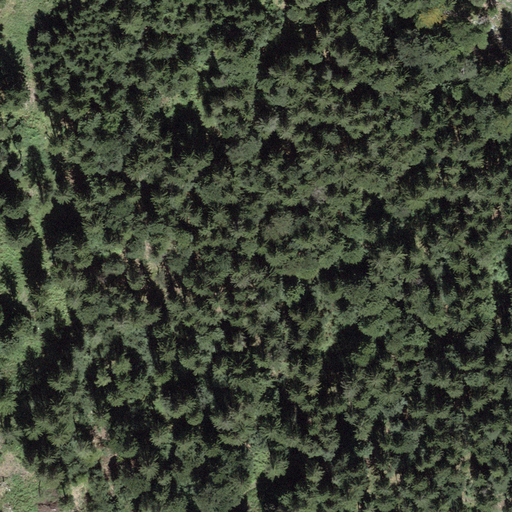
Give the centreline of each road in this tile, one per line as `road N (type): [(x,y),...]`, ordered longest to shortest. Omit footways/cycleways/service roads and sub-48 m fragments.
road 1 (track): [(0,328),(26,301),(44,219),(120,154),(294,41),(317,16),(318,0)]
road 2 (track): [(202,511),(379,422),(427,357),(511,277)]
